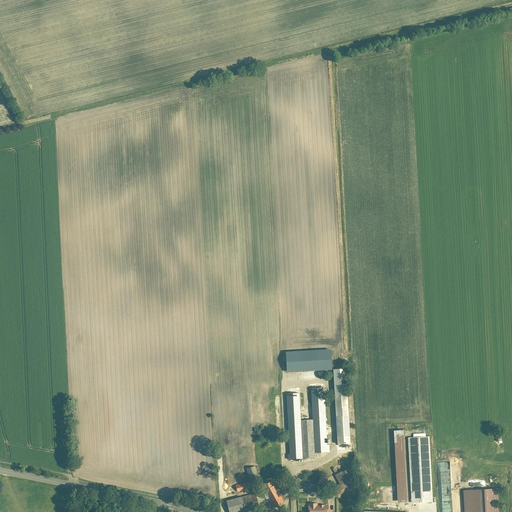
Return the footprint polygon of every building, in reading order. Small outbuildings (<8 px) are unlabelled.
[(331,351),(285,353),(286,371),(331,370),(331,351)] [(350,370),(335,371),(339,444),(353,443),(350,370)] [(315,420),(302,420),(301,393),(288,393),(290,460),(301,459),(301,460),(318,459),(318,455),(329,454),(326,389),(314,389),(315,420)] [(397,431),(399,503),(409,502),(406,431),(397,431)] [(431,438),(410,438),(412,503),(434,502),(431,438)] [(347,462),(346,462),(342,454),(335,458),(339,465),(334,468),(342,485),(355,479),(347,462)] [(237,485),(239,493),(258,489),(256,483),(262,481),(259,467),(248,470),(250,482),(237,485)] [(285,468),(273,470),(274,478),(287,475),(285,468)] [(276,481),(264,487),(274,508),(286,502),(276,481)] [(465,491),(466,511),(501,511),(501,490),(465,491)] [(229,501),(231,511),(240,511),(263,507),(260,494),(229,501)] [(453,498),(453,511),(463,511),(463,498),(453,498)]
